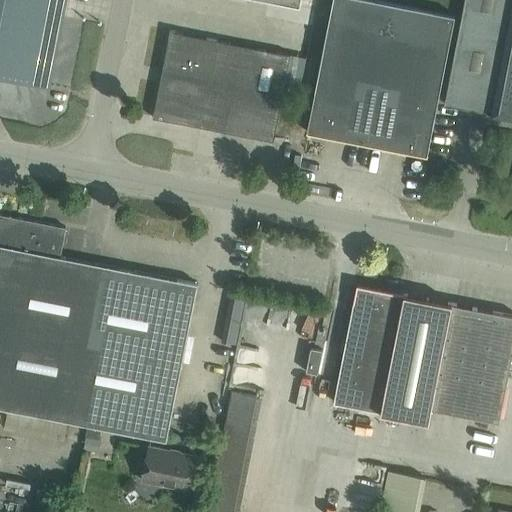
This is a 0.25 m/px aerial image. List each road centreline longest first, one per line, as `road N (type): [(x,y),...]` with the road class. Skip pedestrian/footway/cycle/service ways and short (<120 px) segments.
road 1 (unclassified): [(73,175),(511,242)]
road 2 (unclassified): [(73,175),(114,0)]
